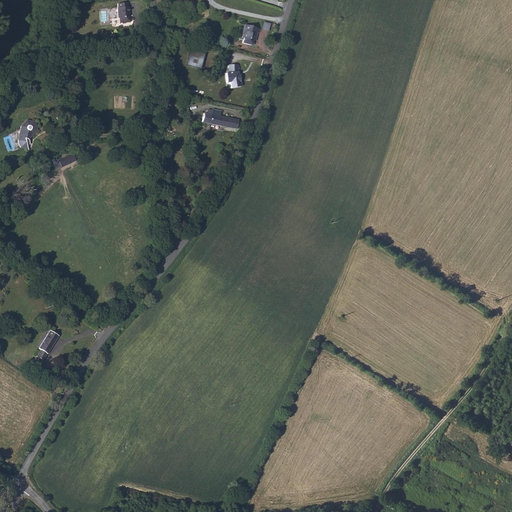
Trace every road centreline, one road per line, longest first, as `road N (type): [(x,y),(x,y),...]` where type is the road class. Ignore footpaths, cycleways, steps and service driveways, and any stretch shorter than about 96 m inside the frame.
road 1 (unclassified): [(175,253),(83,369),(17,483)]
road 2 (unclassified): [(148,0),(153,186),(160,230),(175,253)]
road 3 (unclassified): [(284,22),(231,172),(175,253)]
road 4 (track): [(376,511),(511,326)]
